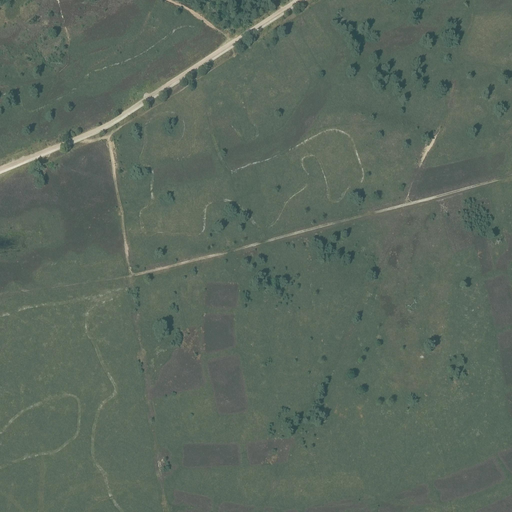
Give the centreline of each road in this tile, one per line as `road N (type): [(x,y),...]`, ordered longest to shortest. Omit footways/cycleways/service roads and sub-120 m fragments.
road 1 (track): [(103,127),(132,275),(511,176)]
road 2 (track): [(0,169),(103,127),(298,0)]
road 3 (track): [(0,294),(132,275)]
